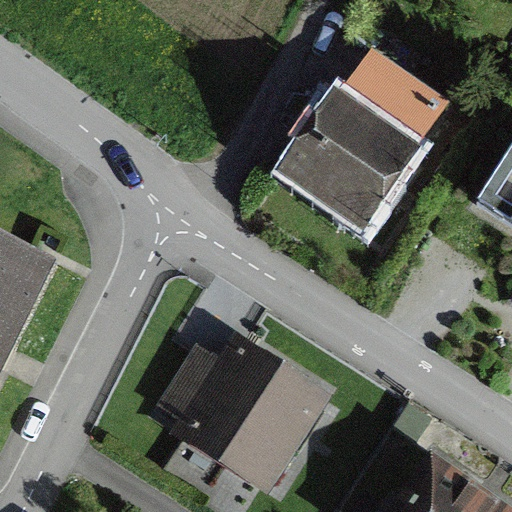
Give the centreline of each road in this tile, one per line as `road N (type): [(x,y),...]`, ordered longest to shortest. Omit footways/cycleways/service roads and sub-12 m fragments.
road 1 (residential): [(511,440),(170,215)]
road 2 (residential): [(170,215),(4,511)]
road 3 (residential): [(170,215),(111,146),(0,66)]
